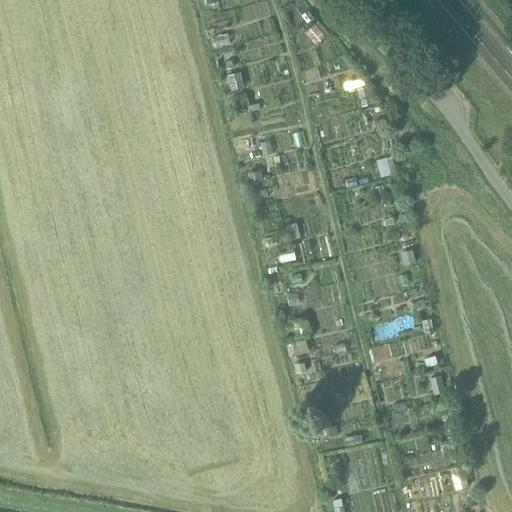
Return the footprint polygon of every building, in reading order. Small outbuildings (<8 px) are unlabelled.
[(315,44),(328,33),(318,21),(305,33),(315,44)] [(244,88),(240,72),(227,75),(231,91),(244,88)] [(231,96),(234,109),(248,106),(249,105),(246,93),(231,96)] [(249,112),(259,109),(258,103),(249,105),(248,106),(249,112)] [(377,131),(386,129),(384,118),(381,119),(374,121),(377,131)] [(247,173),(249,183),(263,180),(261,170),(247,173)] [(301,237),(297,223),(286,225),(290,240),(301,237)] [(271,237),(264,239),(266,247),(273,245),(271,237)] [(403,265),(416,262),(413,250),(400,253),(403,265)] [(310,335),(306,319),(293,322),(296,338),(310,335)] [(309,352),(305,339),(291,342),(295,355),(309,352)] [(427,367),(438,364),(436,356),(425,359),(427,367)] [(294,365),(296,373),(306,371),(304,363),(294,365)] [(430,379),(432,387),(443,384),(441,376),(430,379)] [(316,410),(325,407),(321,391),(309,394),(311,401),(313,400),(316,410)] [(438,414),(450,411),(447,399),(435,402),(438,414)] [(325,428),(327,437),(338,434),(336,426),(325,428)] [(441,442),(444,455),(457,452),(453,439),(441,442)] [(454,482),(456,490),(468,487),(463,466),(455,468),(458,482),(454,482)] [(335,507),(343,505),(341,499),(334,501),(335,507)]
